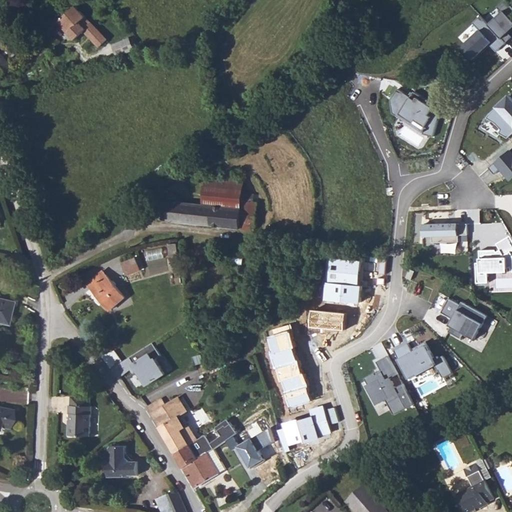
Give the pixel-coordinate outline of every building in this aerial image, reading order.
[(489,23),(502,38),(511,29),(511,18),(505,10),(511,5),(507,0),(506,0),(492,12),(497,17),(489,23)] [(62,20),(77,36),(84,29),(98,44),(108,34),(80,3),(62,20)] [(482,30),(492,42),(498,50),(506,43),(502,38),(489,23),(482,15),(474,22),(482,30)] [(0,73),(2,76),(16,63),(3,48),(0,41),(0,40),(7,36),(3,27),(0,22),(0,73)] [(482,30),(462,47),(472,59),(492,42),(482,30)] [(43,37),(47,43),(52,38),(48,33),(43,37)] [(399,87),(392,99),(394,112),(398,115),(401,112),(415,120),(416,119),(426,124),(434,115),(431,113),(434,107),(421,97),(419,99),(399,87)] [(511,97),(509,95),(496,107),(511,124),(511,97)] [(511,152),(510,151),(496,161),(510,178),(511,176),(511,152)] [(242,207),(243,201),(244,193),(245,178),(206,174),(203,204),(214,205),(242,207)] [(255,194),(245,193),(244,193),(243,201),(254,202),(255,194)] [(159,220),(180,222),(213,226),(214,205),(203,204),(170,200),(161,204),(159,220)] [(258,203),(254,202),(243,201),(242,207),(241,228),(255,230),(258,203)] [(242,207),(214,205),(213,226),(241,228),(242,207)] [(460,240),(459,222),(424,223),(424,236),(432,236),(433,242),(460,240)] [(489,281),(489,271),(511,270),(511,251),(511,252),(511,251),(511,236),(511,235),(499,242),(501,250),(481,249),(481,262),(478,263),(478,282),(489,281)] [(178,256),(177,243),(168,244),(169,256),(178,256)] [(141,270),(136,256),(121,262),(127,275),(141,270)] [(331,282),(361,285),(364,260),(333,257),(331,282)] [(104,271),(88,283),(110,309),(125,296),(104,271)] [(331,282),(328,282),(327,300),(361,303),(363,285),(361,285),(331,282)] [(266,290),(258,288),(254,303),(262,305),(266,290)] [(476,338),(490,314),(463,300),(461,303),(450,297),(442,312),(452,317),(448,325),(451,326),(449,331),(461,338),(465,332),(476,338)] [(0,324),(7,326),(11,303),(0,300),(0,324)] [(346,313),(313,310),(312,327),(344,330),(346,313)] [(292,406),(312,400),(308,387),(310,386),(306,372),(303,373),(296,348),(297,347),(292,331),(290,332),(289,329),(270,335),(275,352),(273,353),(282,382),(284,381),(292,406)] [(408,343),(396,350),(412,377),(439,364),(444,376),(455,372),(444,353),(435,357),(427,344),(413,351),(408,343)] [(122,360),(114,350),(103,355),(112,368),(122,360)] [(167,375),(150,354),(133,365),(129,358),(125,360),(114,369),(121,378),(131,370),(134,374),(138,372),(149,388),(167,375)] [(395,414),(415,404),(404,383),(398,386),(392,377),(399,373),(389,356),(378,361),(383,371),(377,374),(376,372),(365,377),(368,384),(366,384),(376,404),(387,400),(395,414)] [(181,425),(179,422),(181,421),(179,417),(189,411),(180,395),(166,403),(180,426),(181,425)] [(91,397),(71,396),(71,405),(90,405),(91,397)] [(199,439),(194,429),(188,421),(181,425),(180,426),(166,403),(163,397),(147,406),(175,454),(199,439)] [(0,426),(9,428),(12,408),(0,405),(0,426)] [(69,413),(70,413),(69,435),(90,436),(90,433),(92,406),(90,405),(71,405),(69,405),(69,413)] [(286,428),(279,430),(286,452),(291,450),(289,444),(306,442),(319,438),(333,433),(330,425),(339,423),(335,407),(326,410),(324,406),(311,410),(313,416),(301,420),(300,418),(284,423),(286,428)] [(223,436),(212,442),(216,448),(238,434),(229,420),(217,427),(223,436)] [(265,431),(240,446),(253,468),(265,460),(259,451),(272,443),(265,431)] [(209,452),(215,449),(216,448),(212,442),(207,434),(199,439),(175,454),(184,468),(209,452)] [(112,476),(113,476),(130,477),(130,475),(138,475),(138,462),(136,462),(132,462),(127,457),(127,453),(127,446),(113,445),(113,460),(109,464),(108,472),(112,476)] [(227,469),(215,449),(209,452),(221,472),(227,469)] [(221,472),(209,452),(184,468),(196,488),(221,472)] [(132,462),(136,462),(127,453),(127,457),(132,462)] [(481,507),(489,504),(488,501),(495,498),(484,476),(477,462),(465,468),(474,486),(457,494),(461,503),(459,503),(463,511),(467,511),(475,508),(480,506),(481,507)] [(374,511),(382,505),(365,486),(347,501),(356,511),(374,511)] [(187,511),(177,490),(163,495),(170,510),(165,511),(187,511)] [(165,511),(170,510),(163,495),(156,499),(161,511),(165,511)]
